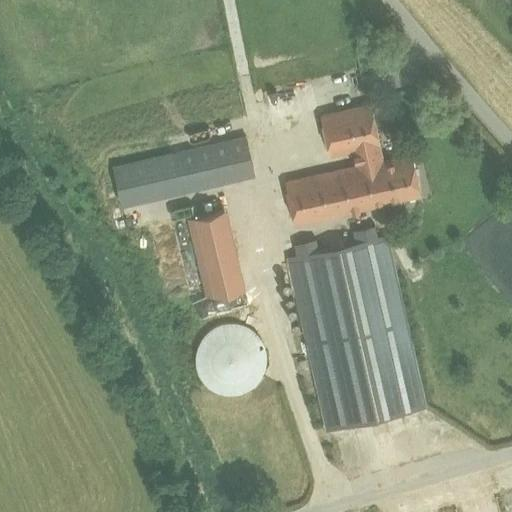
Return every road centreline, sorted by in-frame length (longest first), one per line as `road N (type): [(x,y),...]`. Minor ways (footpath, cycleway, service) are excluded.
road 1 (unclassified): [(326,511),(511,455)]
road 2 (unclassified): [(511,144),(393,0)]
